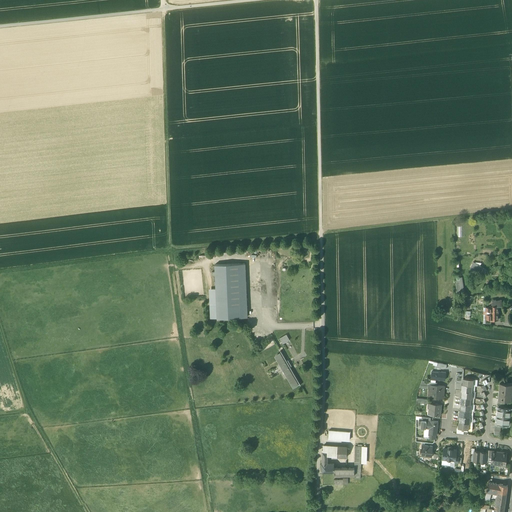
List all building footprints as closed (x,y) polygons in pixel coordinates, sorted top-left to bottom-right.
[(484,267),(473,262),(470,268),(481,273),(484,267)] [(245,263),(215,264),(215,272),(215,275),(217,319),(247,318),(246,316),(247,316),(245,263)] [(490,305),(490,307),(486,307),(487,312),(499,312),(498,305),(501,305),(501,300),(493,301),(492,305),(490,305)] [(499,312),(487,312),(486,315),(486,322),(491,322),(491,319),(498,319),(499,312)] [(286,334),(280,338),(283,344),(290,340),(286,334)] [(288,360),(287,361),(282,352),(276,356),(281,365),(287,375),(294,386),(300,383),(290,367),(292,366),(288,360)] [(446,373),(441,372),(441,373),(432,372),(431,380),(436,381),(436,380),(445,381),(446,373)] [(511,383),(506,383),(500,382),(498,399),(504,400),(511,400),(511,386),(511,383)] [(444,387),(429,386),(428,398),(443,399),(444,387)] [(441,405),(428,404),(428,410),(429,410),(428,415),(431,416),(440,417),(441,405)] [(503,408),(498,407),(496,423),(501,423),(509,424),(510,409),(503,408)] [(426,419),(422,418),(421,420),(419,420),(419,421),(418,426),(421,426),(421,429),(426,430),(426,429),(429,429),(429,434),(429,436),(430,436),(435,437),(435,436),(437,436),(437,435),(437,431),(437,426),(438,426),(438,423),(430,422),(431,419),(427,419),(426,419)] [(350,432),(329,431),(328,439),(350,440),(350,432)] [(338,446),(324,446),(324,450),(322,450),(322,456),(324,456),(324,460),(328,460),(328,456),(334,456),(337,456),(338,446)] [(347,447),(338,446),(337,456),(347,457),(347,447)] [(355,446),(355,459),(361,459),(361,463),(366,463),(367,446),(355,446)] [(433,448),(422,447),(421,456),(425,456),(425,458),(432,458),(433,448)] [(456,451),(444,450),(443,460),(455,461),(456,451)] [(506,453),(496,452),(495,458),(492,458),(491,465),(505,466),(506,453)] [(328,464),(328,460),(324,460),(322,460),(322,471),(334,471),(334,467),(334,463),(328,464)] [(354,474),(355,467),(334,467),(334,471),(334,475),(354,474)] [(489,483),(487,491),(492,492),(496,492),(498,493),(499,485),(489,483)] [(508,486),(499,485),(498,493),(497,502),(505,503),(507,488),(508,486)] [(482,509),(486,510),(492,511),(493,508),(486,507),(488,501),(485,500),(482,509)] [(503,511),(505,503),(497,502),(495,511),(500,511),(503,511)]
